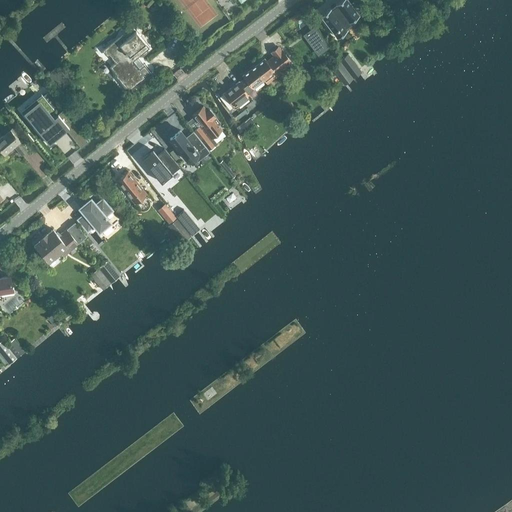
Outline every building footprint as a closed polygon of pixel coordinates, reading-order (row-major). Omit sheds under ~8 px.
[(330,7),(320,14),(337,37),(347,29),(345,26),(351,22),(349,19),(358,12),(349,0),(339,0),(335,3),(336,5),(332,8),(330,7)] [(122,36),(105,50),(115,63),(110,68),(116,75),(115,76),(128,92),(146,77),(151,73),(144,65),(139,68),(133,61),(149,48),(136,31),(125,40),(122,36)] [(264,79),(263,79),(266,83),(277,75),(276,74),(291,62),(281,50),(280,51),(278,47),(271,52),(274,56),(266,62),(264,58),(254,66),(254,67),(264,79)] [(361,72),(348,54),(340,60),(341,62),(353,78),(361,72)] [(353,78),(341,62),(332,68),(343,83),(346,83),(353,78)] [(47,74),(60,90),(70,82),(57,66),(47,74)] [(254,67),(254,66),(242,75),(245,78),(239,83),(238,81),(224,93),(238,110),(252,99),(247,92),(263,79),(264,79),(254,67)] [(58,114),(53,118),(48,113),(53,109),(54,108),(53,107),(57,104),(47,92),(43,95),(42,94),(41,94),(44,98),(27,112),(29,114),(28,115),(32,120),(30,122),(34,127),(35,126),(42,136),(48,144),(49,143),(48,142),(47,141),(51,138),(52,138),(55,136),(54,135),(57,132),(58,134),(60,132),(60,131),(62,130),(68,125),(66,124),(71,120),(62,110),(58,113),(58,114)] [(203,106),(192,115),(200,124),(193,130),(193,131),(208,150),(216,144),(211,137),(221,130),(220,128),(218,125),(220,123),(209,110),(207,112),(203,106)] [(250,117),(240,125),(244,130),(254,122),(250,117)] [(21,155),(27,151),(19,141),(10,129),(0,137),(0,148),(4,153),(13,146),(21,155)] [(180,130),(170,138),(188,161),(197,153),(202,158),(210,152),(208,150),(193,131),(186,137),(180,130)] [(161,182),(180,167),(164,148),(157,154),(153,149),(142,158),(146,164),(161,182)] [(218,163),(231,179),(235,175),(223,160),(218,163)] [(127,171),(116,180),(135,203),(146,194),(140,187),(141,186),(135,179),(134,180),(127,171)] [(78,219),(87,230),(94,225),(98,230),(100,229),(101,231),(109,225),(108,223),(109,221),(104,216),(110,211),(101,200),(95,205),(91,199),(89,200),(81,206),(81,207),(80,208),(85,214),(78,219)] [(170,223),(177,217),(166,203),(158,209),(170,223)] [(184,209),(176,216),(192,235),(200,228),(184,209)] [(177,218),(168,226),(182,243),(191,236),(177,218)] [(75,222),(66,229),(78,243),(86,236),(75,222)] [(41,241),(34,246),(47,262),(66,246),(70,250),(78,243),(66,229),(58,235),(53,229),(46,235),(45,234),(41,238),(42,239),(40,240),(41,241)] [(98,267),(111,283),(120,276),(107,260),(98,267)] [(98,267),(90,274),(103,290),(111,283),(98,267)] [(0,292),(13,291),(10,276),(0,277),(0,292)] [(25,351),(14,338),(5,345),(16,358),(25,351)] [(5,345),(2,340),(0,341),(0,358),(5,365),(8,363),(9,364),(16,358),(5,345)] [(183,502),(177,507),(180,511),(186,511),(188,510),(183,502)]
